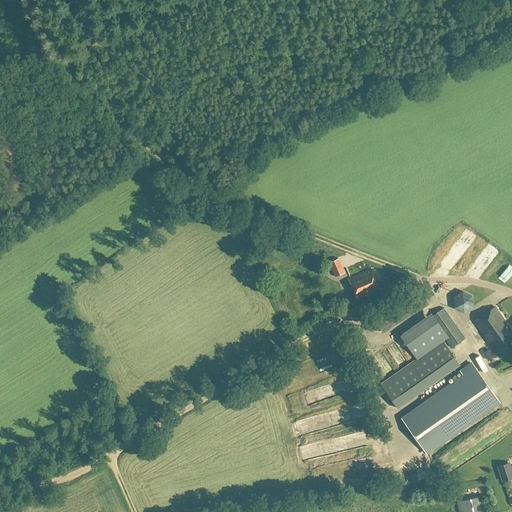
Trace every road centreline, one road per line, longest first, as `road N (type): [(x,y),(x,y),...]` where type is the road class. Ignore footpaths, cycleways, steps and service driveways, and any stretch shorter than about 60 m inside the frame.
road 1 (track): [(423,280),(165,169),(113,125),(15,0)]
road 2 (unclassified): [(288,349),(413,281),(476,281),(511,292)]
